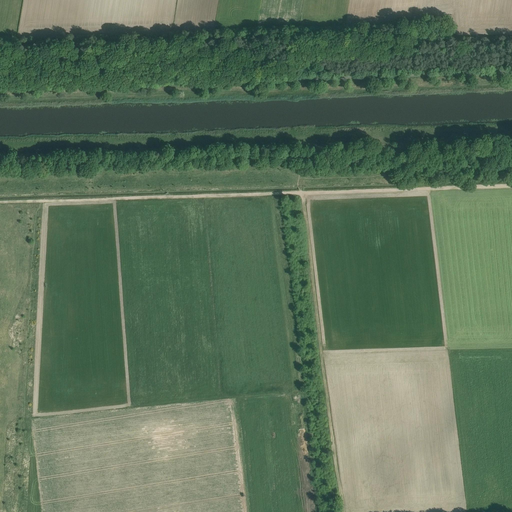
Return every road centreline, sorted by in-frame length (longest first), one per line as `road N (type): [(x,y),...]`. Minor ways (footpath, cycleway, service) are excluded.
road 1 (track): [(511,145),(0,161)]
road 2 (track): [(511,185),(0,199)]
road 3 (track): [(302,192),(342,511)]
